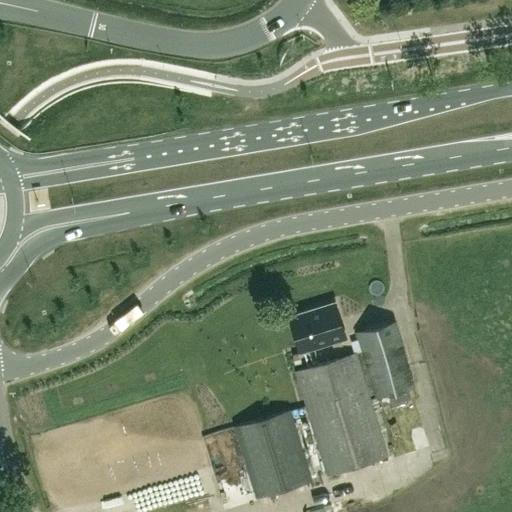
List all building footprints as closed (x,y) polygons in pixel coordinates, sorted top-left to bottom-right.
[(336,303),(292,317),(301,347),(345,333),(336,303)] [(410,397),(407,387),(409,386),(390,321),(358,330),(377,395),(388,392),(391,403),(410,397)] [(356,351),(296,370),(307,406),(311,418),(328,473),(388,454),(356,351)] [(291,409),(235,426),(256,496),(312,479),(295,424),(311,418),(307,406),(291,412),(291,409)] [(145,457),(221,434),(214,414),(139,437),(145,457)] [(102,440),(107,463),(135,456),(130,433),(102,440)] [(157,494),(178,491),(174,468),(153,472),(157,494)]
